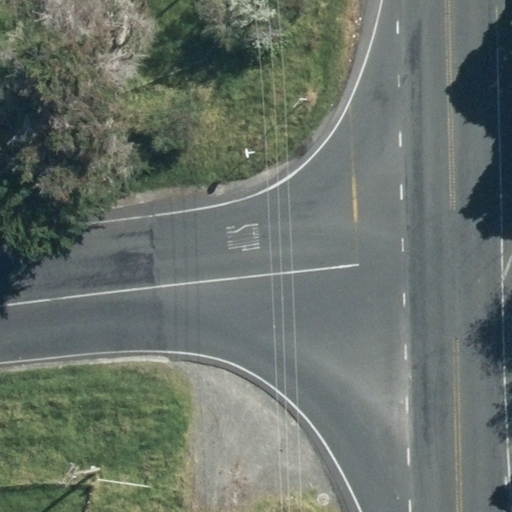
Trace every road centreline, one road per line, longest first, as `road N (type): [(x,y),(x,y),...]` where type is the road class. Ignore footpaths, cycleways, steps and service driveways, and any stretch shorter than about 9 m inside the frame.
road 1 (tertiary): [(0,305),(464,239)]
road 2 (secondary): [(467,511),(464,239)]
road 3 (secondary): [(464,239),(458,0)]
